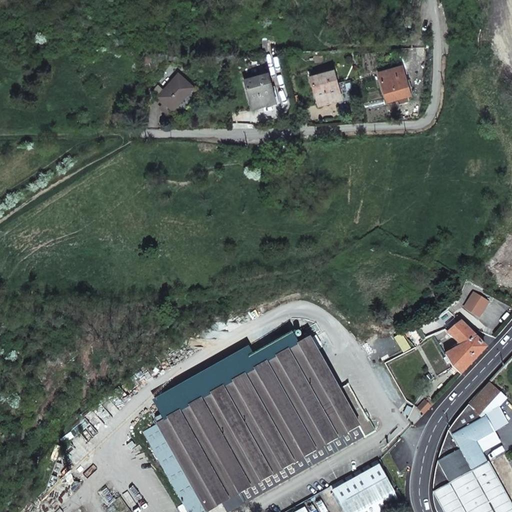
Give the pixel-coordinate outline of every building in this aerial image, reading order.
[(387,101),(407,95),(403,80),(406,79),(402,66),(379,73),(387,101)] [(318,105),(337,99),(333,85),(338,83),(334,70),(310,77),(318,105)] [(252,108),(273,102),(268,87),(272,86),(268,73),(245,79),(252,108)] [(173,110),(193,87),(178,74),(158,97),(173,110)] [(452,367),(461,375),(485,348),(461,323),(448,333),(463,349),(445,355),(452,367)] [(316,336),(144,432),(188,511),(206,511),(223,503),(227,511),(363,436),(364,437),(375,431),(369,420),(368,421),(348,385),(339,390),(316,348),(321,345),(316,336)] [(433,493),(489,463),(487,455),(485,457),(477,442),(494,432),(486,417),(481,420),(500,399),(486,388),(463,410),(453,422),(450,426),(447,433),(443,442),(438,461),(436,470),(433,488),(433,493)] [(418,409),(425,414),(431,407),(425,401),(418,409)] [(330,487),(344,511),(393,511),(402,507),(377,461),(330,487)] [(437,511),(511,511),(511,502),(489,463),(433,493),(442,509),(437,511)]
